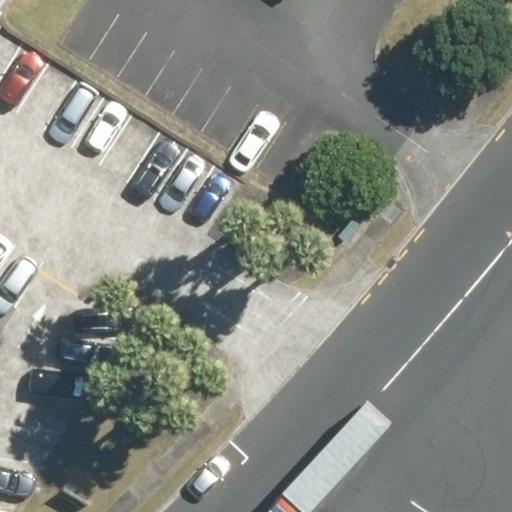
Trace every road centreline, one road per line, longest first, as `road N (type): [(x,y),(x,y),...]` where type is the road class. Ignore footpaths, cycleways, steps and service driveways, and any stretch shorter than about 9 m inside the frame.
road 1 (tertiary): [(511,230),(323,463)]
road 2 (unknown): [(373,0),(395,76),(511,171)]
